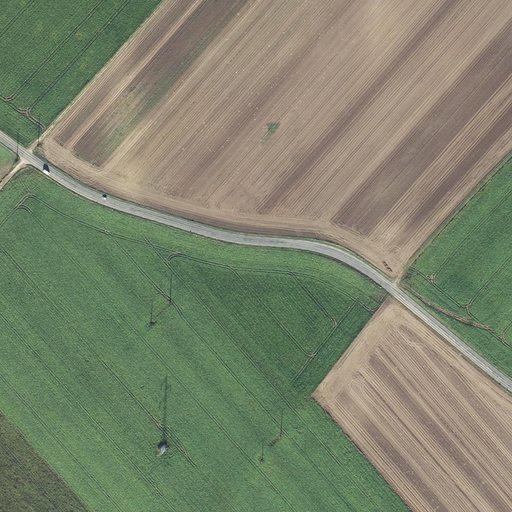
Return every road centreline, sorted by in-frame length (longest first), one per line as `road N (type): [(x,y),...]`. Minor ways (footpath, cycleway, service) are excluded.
road 1 (tertiary): [(511,386),(335,252),(221,237),(104,200),(0,136)]
road 2 (track): [(0,188),(165,0)]
road 3 (track): [(391,288),(511,155)]
